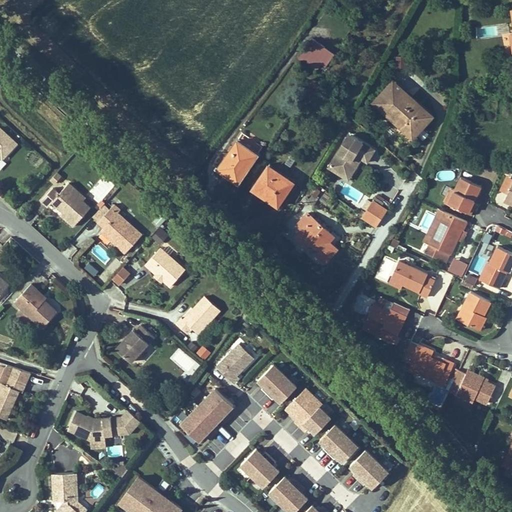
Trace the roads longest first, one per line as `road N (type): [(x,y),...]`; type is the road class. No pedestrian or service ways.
road 1 (tertiary): [(321,331),(0,32)]
road 2 (tertiary): [(495,511),(321,331)]
road 3 (residential): [(204,480),(265,419),(361,510)]
road 4 (residential): [(0,214),(100,301),(78,350)]
road 5 (residential): [(78,350),(169,431),(204,480)]
road 6 (residential): [(415,176),(321,331)]
road 7 (residential): [(78,350),(24,471)]
